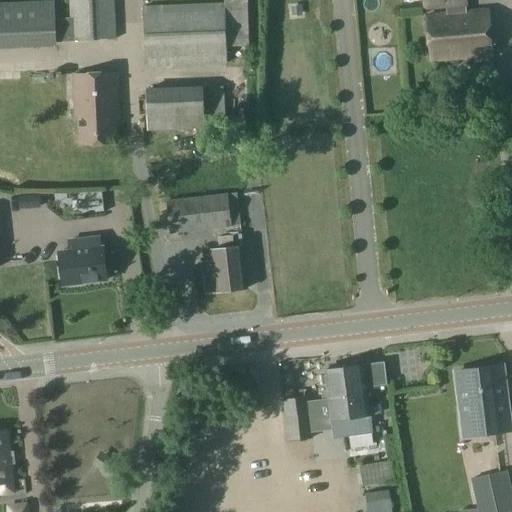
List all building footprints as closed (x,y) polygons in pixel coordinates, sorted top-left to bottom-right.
[(68,0),(70,41),(115,40),(113,0),(68,0)] [(223,0),(223,3),(142,6),(144,68),(226,64),(226,59),(248,59),(246,0),(223,0)] [(446,9),(463,8),(462,4),(464,4),(463,0),(423,0),(424,8),(445,5),(446,9)] [(0,3),(0,49),(56,47),(54,1),(0,3)] [(463,8),(446,9),(446,14),(425,17),(429,62),(492,56),(487,10),(463,13),(463,8)] [(116,142),(115,117),(118,115),(116,74),(72,76),(75,117),(77,118),(78,144),(116,142)] [(147,131),(204,129),(204,128),(224,127),(223,87),(202,87),(146,89),(147,131)] [(255,152),(254,144),(242,145),(243,154),(255,152)] [(241,225),(238,194),(228,194),(228,193),(165,199),(169,234),(231,227),(231,226),(241,225)] [(220,249),(209,250),(210,260),(202,261),(205,291),(247,287),(243,247),(242,247),(241,234),(218,237),(220,249)] [(105,271),(109,270),(111,267),(110,257),(107,255),(103,255),(102,247),(99,247),(98,237),(68,240),(69,250),(58,252),(62,284),(106,279),(105,271)] [(325,369),(327,389),(319,390),(320,402),(329,401),(331,420),(330,420),(333,438),(371,433),(365,387),(386,385),(384,362),(363,364),(363,363),(325,369)] [(508,429),(500,365),(457,371),(465,435),(508,429)] [(287,441),(313,439),(308,396),(282,400),(287,441)] [(0,483),(11,482),(6,431),(0,431),(0,483)] [(110,478),(119,465),(102,454),(93,467),(110,478)] [(362,485),(393,481),(394,482),(405,480),(401,459),(358,466),(362,485)]
